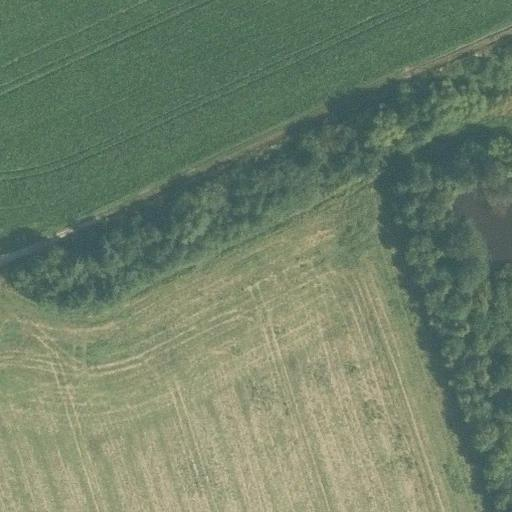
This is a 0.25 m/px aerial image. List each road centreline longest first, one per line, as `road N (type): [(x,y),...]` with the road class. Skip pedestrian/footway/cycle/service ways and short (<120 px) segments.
road 1 (track): [(7,265),(21,295),(48,318),(79,329),(321,219),(440,148),(481,135),(511,139)]
road 2 (track): [(511,35),(101,223)]
